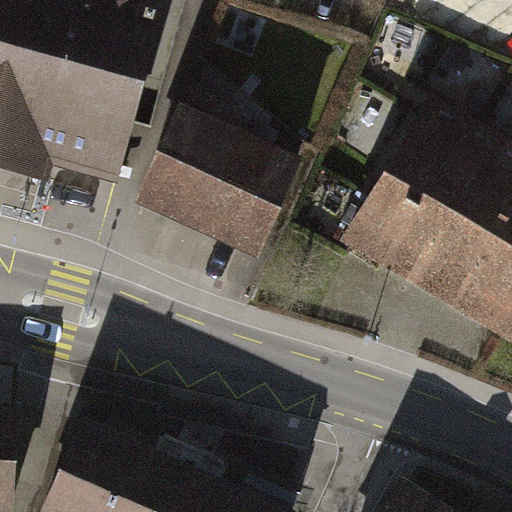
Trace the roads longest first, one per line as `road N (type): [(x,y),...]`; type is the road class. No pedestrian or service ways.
road 1 (tertiary): [(393,407),(0,291)]
road 2 (tertiary): [(511,455),(393,407)]
